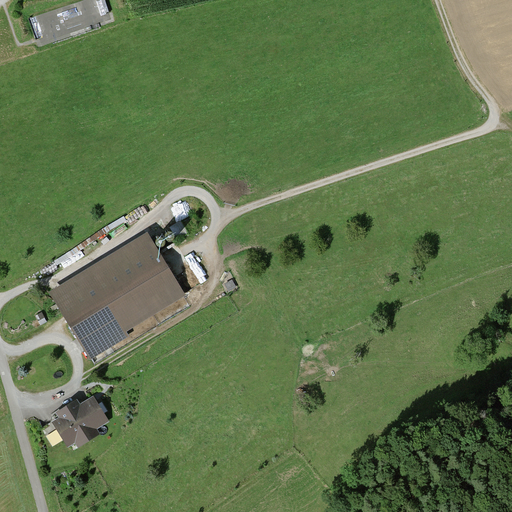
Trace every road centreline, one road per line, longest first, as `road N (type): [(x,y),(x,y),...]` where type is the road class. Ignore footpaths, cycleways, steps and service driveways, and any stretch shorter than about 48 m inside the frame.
road 1 (track): [(502,124),(241,212),(178,194),(75,267),(0,299)]
road 2 (residential): [(0,353),(43,511)]
road 3 (track): [(438,0),(502,124)]
